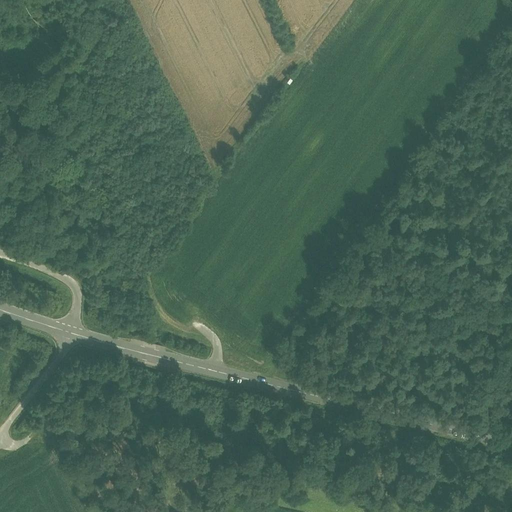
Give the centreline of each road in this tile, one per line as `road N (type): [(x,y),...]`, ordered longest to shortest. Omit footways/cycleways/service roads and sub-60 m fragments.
road 1 (tertiary): [(511,444),(143,352),(0,306)]
road 2 (track): [(68,330),(77,300),(70,283),(0,251)]
